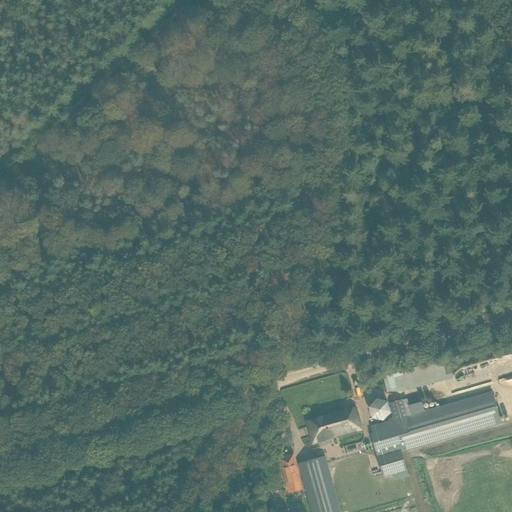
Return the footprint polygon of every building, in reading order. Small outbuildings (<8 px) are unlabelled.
[(383,377),(387,392),(452,374),(448,359),(383,377)] [(407,474),(401,451),(501,421),(492,391),(407,416),(402,399),(389,403),(393,420),(370,426),(372,433),(368,434),(380,481),(407,474)] [(391,413),(387,401),(376,397),(369,407),(372,419),(383,422),(391,413)] [(311,424),(307,425),(312,444),(322,441),(362,430),(355,407),(310,420),(311,424)] [(281,458),(291,493),(305,490),(295,454),(281,458)] [(298,464),(311,511),(339,511),(324,457),(298,464)] [(280,511),(289,509),(282,487),(270,491),(276,511),(280,511)]
